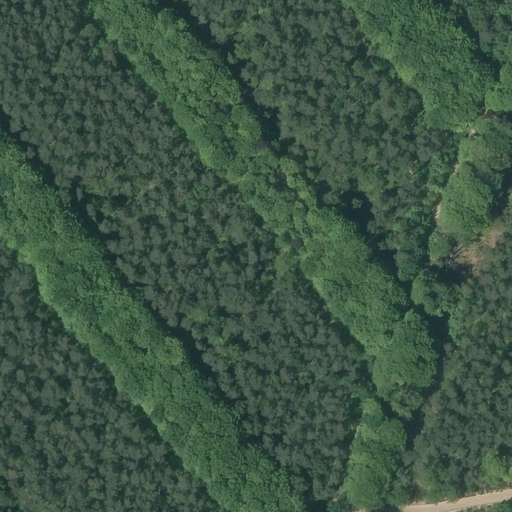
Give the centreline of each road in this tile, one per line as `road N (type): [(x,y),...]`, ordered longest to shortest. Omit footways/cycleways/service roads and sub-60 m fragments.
road 1 (track): [(119,0),(394,335)]
road 2 (track): [(0,182),(273,511)]
road 3 (track): [(394,335),(478,112),(511,51)]
road 4 (track): [(352,511),(351,447),(394,335)]
road 5 (track): [(352,475),(511,457)]
road 6 (track): [(407,292),(450,274),(490,208),(511,199)]
road 7 (track): [(386,0),(478,112)]
road 8 (track): [(511,497),(381,511)]
